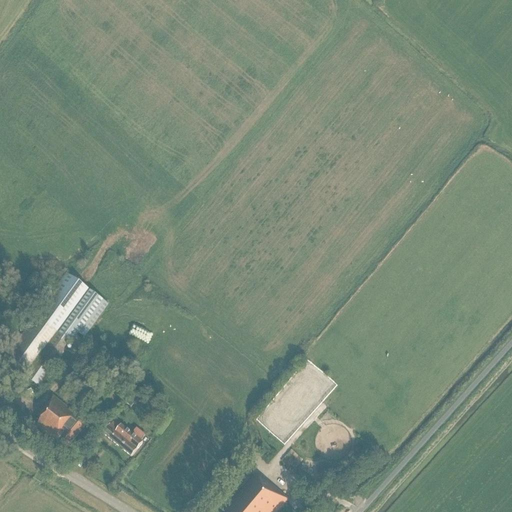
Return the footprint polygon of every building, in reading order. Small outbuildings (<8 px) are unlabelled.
[(43,389),(51,378),(48,376),(72,343),(75,346),(104,305),(65,277),(4,361),(43,389)] [(77,385),(82,379),(75,374),(71,380),(77,385)] [(125,403),(129,407),(137,398),(133,395),(125,403)] [(90,421),(81,414),(80,414),(72,407),(69,410),(53,397),(38,417),(41,420),(36,427),(66,450),(90,421)] [(142,444),(140,442),(145,435),(137,429),(132,435),(121,426),(117,431),(109,425),(102,434),(131,458),(142,444)] [(103,436),(100,440),(107,446),(110,442),(103,436)] [(278,511),(288,501),(265,481),(264,483),(256,476),(225,511),(278,511)] [(300,511),(313,511),(317,508),(309,502),(300,511)]
